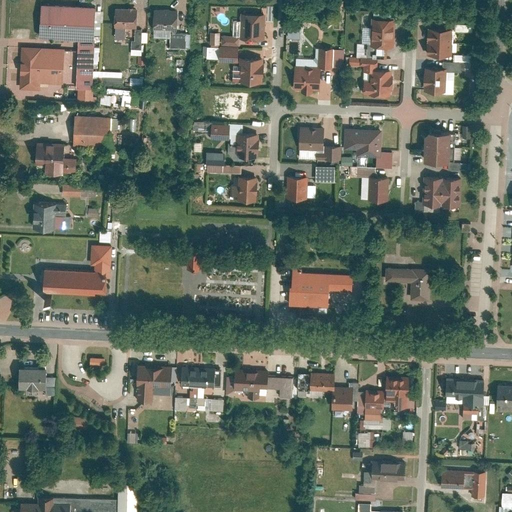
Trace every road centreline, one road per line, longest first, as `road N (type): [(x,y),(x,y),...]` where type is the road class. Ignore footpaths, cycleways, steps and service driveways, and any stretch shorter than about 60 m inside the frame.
road 1 (tertiary): [(0,329),(430,350)]
road 2 (residential): [(487,352),(500,116)]
road 3 (residential): [(430,350),(422,511)]
road 4 (residential): [(407,112),(275,107)]
